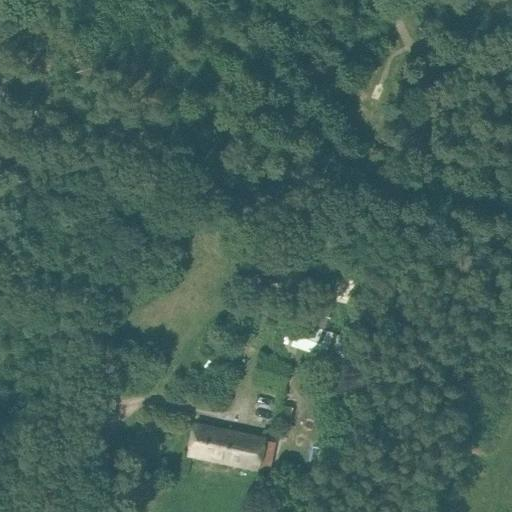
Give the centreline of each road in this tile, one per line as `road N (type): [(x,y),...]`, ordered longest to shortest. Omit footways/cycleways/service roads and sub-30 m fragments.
road 1 (unknown): [(231,421),(146,418),(122,431),(95,469),(82,511)]
road 2 (track): [(511,83),(418,53),(387,0)]
